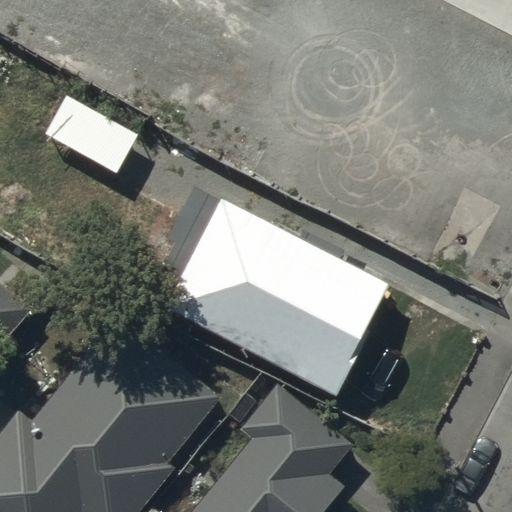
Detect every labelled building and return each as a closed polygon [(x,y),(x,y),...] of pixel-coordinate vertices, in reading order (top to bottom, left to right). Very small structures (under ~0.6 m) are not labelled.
[(511,0),(176,0),(131,88),(268,159),(349,0),(356,0),(453,50),(444,68),(495,95),(511,61),(511,0)] [(136,137),(71,100),(50,136),(115,172),(136,137)] [(394,290),(205,192),(151,297),(340,395),(394,290)] [(0,312),(15,295),(0,281),(0,312)] [(221,399),(120,315),(35,417),(22,406),(0,432),(0,511),(138,511),(174,470),(167,463),(221,399)] [(357,447),(278,386),(243,432),(255,441),(196,511),(332,511),(351,488),(335,475),(357,447)]
